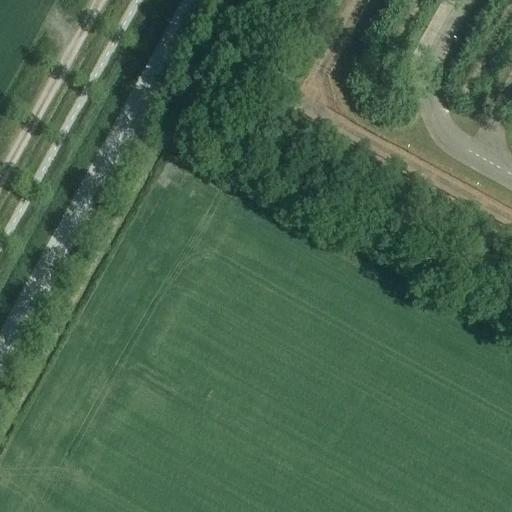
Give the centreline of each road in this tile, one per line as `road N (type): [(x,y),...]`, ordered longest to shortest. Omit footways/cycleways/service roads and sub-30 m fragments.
road 1 (tertiary): [(0,358),(197,0)]
road 2 (track): [(0,183),(101,0)]
